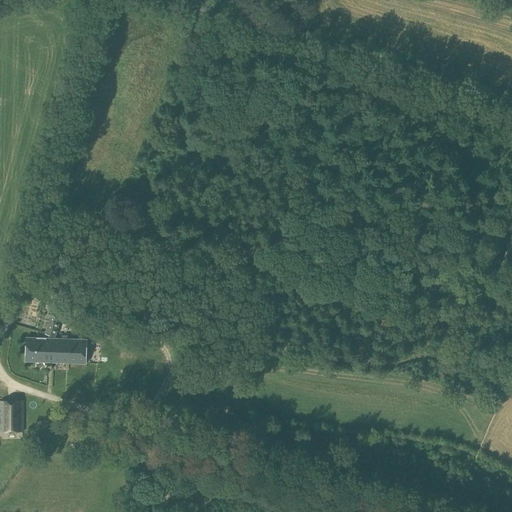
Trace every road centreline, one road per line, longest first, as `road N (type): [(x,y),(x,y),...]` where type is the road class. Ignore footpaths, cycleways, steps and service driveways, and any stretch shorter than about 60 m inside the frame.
road 1 (track): [(38,202),(245,264),(287,355),(371,365),(470,341)]
road 2 (track): [(0,368),(30,389),(386,511)]
road 3 (track): [(95,0),(38,202)]
road 4 (track): [(38,202),(17,303),(0,339)]
